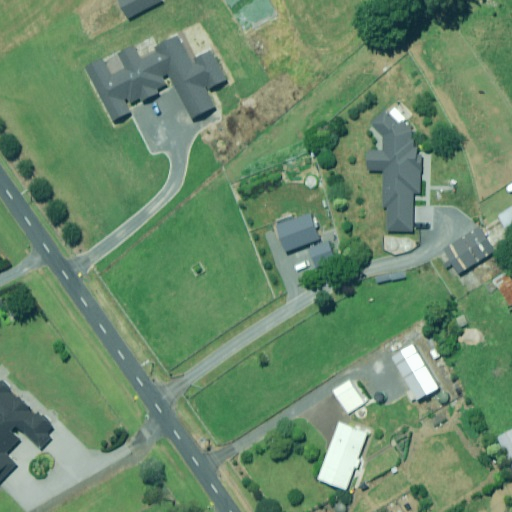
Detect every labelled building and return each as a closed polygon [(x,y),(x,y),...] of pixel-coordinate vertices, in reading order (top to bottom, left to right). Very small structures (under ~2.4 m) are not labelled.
[(423,172),(425,154),(420,154),(420,149),(416,149),(416,141),(417,130),(404,125),(408,121),(397,107),(374,125),(386,140),(385,152),(370,151),(369,172),(386,172),(385,208),(390,208),(389,232),(413,233),(415,194),(421,194),(422,172),(423,172)] [(452,205),(452,191),(434,190),(434,205),(452,205)] [(511,210),(501,218),(511,233),(511,210)] [(496,253),(481,229),(446,251),(462,275),(496,253)] [(511,308),(511,275),(510,273),(496,282),(511,308)] [(470,325),(466,316),(455,321),(460,330),(470,325)] [(441,389),(416,347),(395,359),(421,402),(441,389)] [(12,393),(14,391),(2,379),(0,381),(0,488),(21,468),(9,455),(23,441),(30,447),(33,444),(42,452),(58,435),(52,430),(56,426),(43,413),(38,419),(30,410),(31,409),(21,399),(20,401),(12,393)] [(367,404),(352,382),(335,392),(350,415),(367,404)] [(370,435),(342,424),(321,480),(348,491),(370,435)] [(511,433),(500,439),(511,462),(511,433)]
